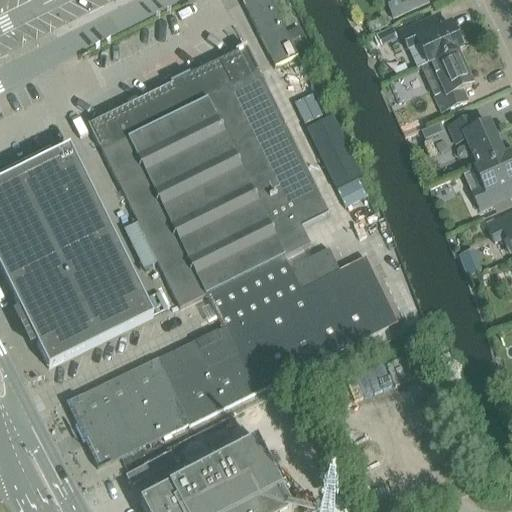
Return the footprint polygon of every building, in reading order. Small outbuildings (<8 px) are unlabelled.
[(241,0),(244,5),(275,68),(298,57),(295,52),(308,46),(299,29),(287,35),(269,0),(241,0)] [(391,0),(386,2),(394,19),(428,4),(426,0),(391,0)] [(419,46),(428,66),(431,65),(431,64),(457,53),(463,51),(451,25),(440,30),(435,18),(400,34),(408,51),(419,46)] [(310,247),(302,231),(330,218),(247,49),(89,127),(179,313),(206,299),(285,260),(310,247)] [(428,66),(422,69),(435,98),(442,114),(467,103),(462,92),(472,87),(457,53),(431,64),(431,65),(428,66)] [(420,117),(404,125),(409,137),(425,129),(420,117)] [(456,145),(465,141),(478,169),(479,170),(504,159),(504,158),(489,124),(479,129),(474,117),(449,128),(456,145)] [(333,118),(306,130),(336,191),(362,178),(333,118)] [(439,125),(421,134),(425,142),(443,134),(439,125)] [(0,183),(0,270),(37,346),(49,370),(154,318),(70,149),(0,183)] [(475,171),(464,176),(473,196),(481,213),(493,208),(510,200),(511,199),(511,190),(510,187),(511,185),(511,161),(509,156),(504,158),(504,159),(479,170),(478,169),(475,171)] [(506,240),(511,253),(511,216),(487,228),(495,245),(506,240)] [(462,247),(469,262),(480,258),(473,243),(462,247)] [(206,299),(223,330),(256,396),(389,328),(376,302),(385,298),(365,259),(340,272),(329,250),(290,270),(285,260),(206,299)] [(477,264),(465,269),(468,277),(481,272),(477,264)] [(164,283),(153,288),(159,302),(170,298),(164,283)] [(190,430),(256,396),(223,330),(157,365),(156,364),(67,409),(100,474),(189,429),(190,430)] [(293,511),(257,443),(141,504),(145,511),(293,511)] [(172,454),(167,456),(173,466),(177,464),(172,454)] [(132,487),(151,478),(146,467),(127,477),(132,487)]
